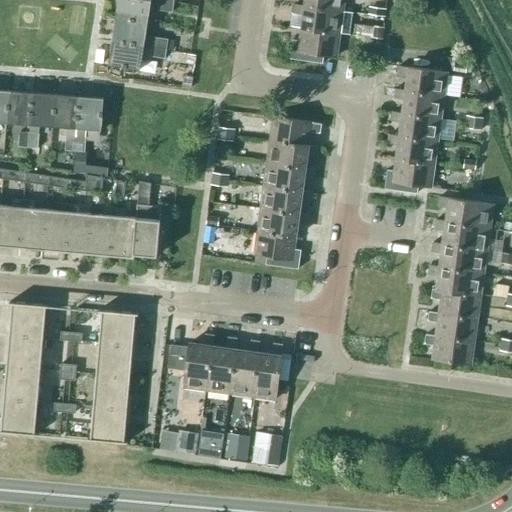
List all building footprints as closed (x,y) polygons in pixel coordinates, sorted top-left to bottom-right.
[(147,23),(150,0),(118,0),(116,18),(147,23)] [(343,0),(305,0),(305,6),(342,11),(343,0)] [(159,1),(158,10),(172,12),(173,3),(159,1)] [(342,11),(305,6),(294,4),(293,14),(303,15),(301,29),(339,34),(339,33),(350,35),(353,12),(342,11)] [(145,36),(147,23),(116,18),(112,41),(166,49),(168,39),(145,36)] [(383,39),(384,28),(375,27),(374,27),(373,27),(354,25),(352,36),(372,39),(372,38),(383,39)] [(336,57),(339,34),(301,29),(300,41),(292,40),(290,59),(323,63),(324,55),(336,57)] [(165,58),(166,49),(112,41),(108,65),(140,70),(141,61),(150,62),(150,56),(165,58)] [(187,67),(189,53),(168,50),(166,64),(187,67)] [(465,73),(466,65),(454,63),(453,71),(465,73)] [(405,91),(443,96),(447,73),(409,67),(408,68),(398,67),(397,75),(407,77),(405,91)] [(192,77),(183,76),(181,88),(190,89),(192,77)] [(443,96),(405,91),(395,89),(394,98),(404,100),(402,113),(440,119),(443,96)] [(0,122),(6,123),(9,91),(0,90),(0,122)] [(30,125),(32,93),(9,91),(6,123),(29,125),(30,125)] [(53,127),(56,95),(32,93),(30,125),(29,125),(28,133),(29,133),(28,148),(37,148),(39,126),(53,127)] [(74,151),(79,97),(56,95),(53,127),(66,128),(65,150),(74,151)] [(79,97),(74,151),(75,151),(74,170),(83,170),(86,129),(101,131),(103,99),(79,97)] [(440,119),(402,113),(392,112),(391,121),(401,122),(399,136),(437,141),(440,119)] [(481,130),(482,118),(466,116),(465,128),(481,130)] [(270,141),(308,146),(310,132),(320,134),(322,125),(311,123),(273,117),(270,141)] [(232,142),(234,130),(218,127),(216,140),(232,142)] [(29,133),(28,133),(19,132),(18,147),(28,148),(29,133)] [(437,141),(399,136),(389,135),(388,144),(398,145),(396,158),(434,163),(437,141)] [(318,147),(308,146),(270,141),(267,164),(305,169),(307,155),(317,156),(318,147)] [(475,170),(477,158),(461,156),(459,168),(475,170)] [(431,187),(434,163),(396,158),(394,171),(387,170),(384,189),(417,194),(418,186),(431,187)] [(315,170),(305,169),(267,164),(264,186),(302,191),(304,178),(314,179),(315,170)] [(22,182),(23,172),(2,169),(0,179),(22,182)] [(43,185),(44,175),(23,172),(22,182),(43,185)] [(226,187),(228,175),(212,173),(210,185),(226,187)] [(87,181),(85,192),(101,193),(102,177),(86,174),(85,181),(87,181)] [(64,188),(66,178),(44,175),(43,185),(64,188)] [(87,181),(85,181),(66,178),(64,188),(85,192),(87,181)] [(124,198),(125,181),(116,180),(114,197),(124,198)] [(127,204),(123,257),(134,258),(134,254),(157,256),(161,207),(149,206),(151,182),(138,180),(137,205),(127,204)] [(312,193),(302,191),(264,186),(261,209),(299,214),(301,200),(311,202),(312,193)] [(0,246),(16,248),(21,195),(0,193),(0,246)] [(37,250),(42,197),(21,195),(16,248),(37,250)] [(59,252),(63,199),(42,197),(37,250),(59,252)] [(446,222),(490,228),(493,204),(449,198),(449,199),(439,197),(438,206),(448,208),(446,222)] [(80,254),(85,201),(63,199),(59,252),(80,254)] [(101,255),(106,202),(85,201),(80,254),(101,255)] [(123,257),(127,204),(106,202),(101,255),(123,257)] [(309,216),(299,214),(261,209),(257,231),(295,236),(297,223),(307,225),(309,216)] [(217,226),(218,218),(206,216),(203,242),(213,243),(216,226),(217,226)] [(490,228),(446,222),(436,220),(434,229),(444,231),(442,244),(486,251),(490,228)] [(294,249),(295,236),(257,231),(254,255),(267,257),(265,265),(298,269),(301,250),(294,249)] [(486,251),(442,244),(432,243),(431,252),(441,253),(439,267),(483,273),(486,251)] [(483,273),(439,267),(429,266),(428,275),(438,276),(436,290),(480,296),(483,273)] [(507,298),(508,294),(509,286),(494,284),(493,296),(507,298)] [(480,296),(436,290),(432,289),(431,298),(441,300),(439,313),(477,319),(480,296)] [(9,335),(43,338),(45,307),(48,307),(48,306),(9,302),(9,304),(11,304),(9,335)] [(98,343),(132,346),(135,315),(138,315),(138,314),(99,310),(99,312),(101,312),(98,343)] [(477,319),(439,313),(429,312),(427,321),(437,323),(435,336),(473,342),(477,319)] [(81,343),(81,333),(60,331),(59,341),(75,342),(81,343)] [(40,370),(43,338),(9,335),(6,367),(40,370)] [(207,390),(213,346),(214,336),(205,335),(203,345),(189,343),(183,387),(207,390)] [(473,342),(435,336),(425,335),(424,344),(434,345),(432,359),(470,365),(473,342)] [(229,394),(235,350),(237,340),(228,338),(226,348),(213,346),(207,390),(229,394)] [(511,352),(511,340),(501,339),(499,351),(511,352)] [(252,397),(258,353),(260,343),(250,341),(249,351),(235,350),(229,394),(252,397)] [(73,344),(72,349),(76,353),(80,353),(83,350),(84,345),(82,343),(81,343),(75,342),(73,344)] [(129,378),(132,346),(98,343),(96,375),(129,378)] [(258,353),(252,397),(276,400),(281,356),(282,346),(273,345),(272,355),(258,353)] [(75,382),(77,365),(60,363),(58,380),(75,382)] [(37,402),(40,370),(6,367),(3,399),(37,402)] [(127,410),(129,378),(96,375),(93,407),(127,410)] [(54,387),(53,400),(63,401),(64,388),(54,387)] [(34,433),(37,402),(3,399),(0,430),(0,431),(37,435),(37,434),(34,433)] [(75,414),(76,404),(54,402),(53,412),(75,414)] [(124,442),(127,410),(93,407),(90,439),(87,438),(87,440),(126,443),(127,442),(124,442)] [(176,452),(176,453),(181,454),(194,456),(194,452),(196,452),(198,434),(183,432),(179,431),(178,434),(162,431),(159,450),(176,452)] [(220,460),(223,434),(201,431),(197,456),(220,460)] [(246,460),(249,437),(227,434),(224,458),(246,460)]
